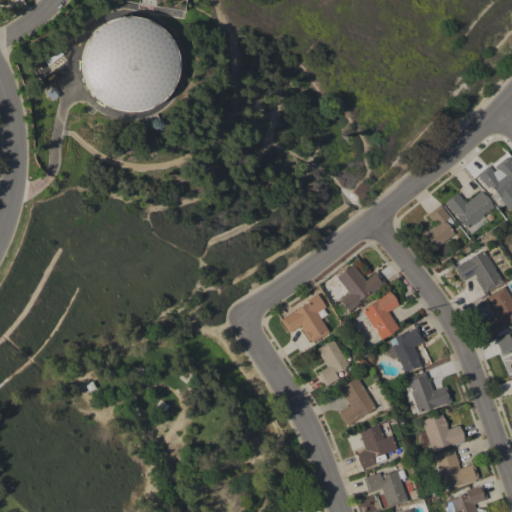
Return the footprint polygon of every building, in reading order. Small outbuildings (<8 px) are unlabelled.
[(173,62),(171,50),(156,23),(124,17),(113,19),(85,34),(79,66),(81,77),(96,106),(129,112),(140,110),(166,96),(173,62)] [(495,176),(511,163),(511,164),(511,207),(508,211),(488,187),(487,188),(476,175),(487,166),(495,176)] [(464,203),(479,191),(493,207),(465,230),(443,204),(456,193),(464,203)] [(442,208),(441,208),(453,224),(448,228),(453,234),(429,252),(416,236),(424,231),(425,232),(432,227),(430,225),(433,224),(426,215),(439,204),(442,208)] [(501,282),(484,292),(482,289),(481,290),(474,278),(475,278),(473,274),(461,281),(453,268),(466,260),(467,260),(483,251),(501,282)] [(365,280),(375,272),(384,283),(371,294),(369,291),(357,301),(359,303),(348,311),(339,300),(348,293),(335,277),(352,264),(365,280)] [(511,301),(511,323),(492,335),(484,322),(495,315),(489,305),(490,305),(485,297),(503,286),(511,301)] [(398,328),(380,340),(360,310),(377,299),(376,299),(384,293),(388,290),(398,305),(387,312),(398,328)] [(328,332),(311,343),(309,340),(308,341),(300,329),(301,329),(299,325),(287,333),(279,320),(280,319),(277,313),(284,309),(287,314),(306,302),(305,300),(315,294),(324,307),(315,312),(328,332)] [(422,341),(412,346),(420,365),(403,373),(391,346),(396,344),(393,337),(403,332),(404,334),(412,330),(412,329),(416,327),(422,341)] [(511,352),(502,357),(494,340),(507,334),(510,339),(511,338),(511,352)] [(347,365),(333,373),(336,378),(328,383),(329,384),(324,386),(316,373),(326,367),(316,350),(317,349),(316,348),(321,345),(321,346),(332,340),(347,365)] [(424,372),(427,381),(428,380),(431,390),(444,386),(449,402),(417,413),(404,379),(424,372)] [(374,407),(358,417),(359,418),(346,426),(337,412),(348,405),(337,388),(355,377),(374,407)] [(441,413),(447,429),(457,426),(463,440),(449,445),(448,444),(430,450),(420,421),(441,413)] [(382,438),(390,435),(395,449),(382,454),(384,459),(373,463),(374,464),(360,469),(355,454),(364,451),(360,439),(361,439),(358,431),(377,424),(382,438)] [(451,449),(452,450),(453,450),(457,463),(458,468),(471,464),(472,467),(473,466),(476,476),(476,479),(461,484),(444,489),(432,455),(451,449)] [(406,501),(392,506),(388,508),(387,507),(386,507),(379,488),(366,492),(361,478),(366,476),(366,477),(378,472),(380,476),(395,470),(406,501)] [(475,511),(446,511),(443,503),(450,501),(449,500),(465,494),(464,491),(481,485),(486,499),(473,504),(475,511)]
